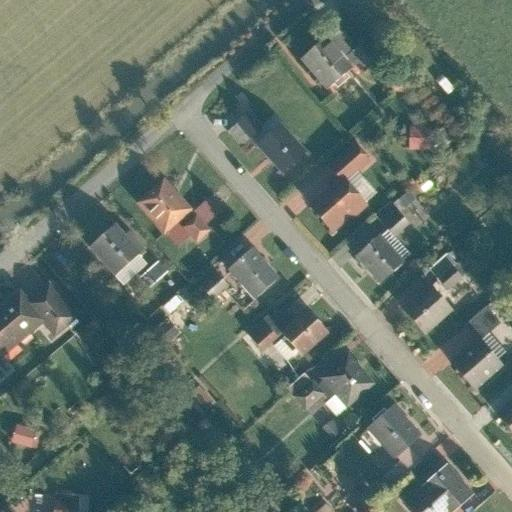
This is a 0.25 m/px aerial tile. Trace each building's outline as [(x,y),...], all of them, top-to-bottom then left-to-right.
[(322,34),(296,57),(326,90),(352,67),(322,34)] [(300,153),(278,128),(256,146),(279,172),(300,153)] [(425,129),(404,130),(405,148),(426,147),(425,129)] [(364,157),(354,146),(325,172),(335,183),(341,177),(364,157)] [(308,207),(333,234),(366,204),(341,177),(308,207)] [(189,212),(157,178),(129,203),(161,238),(178,223),(189,212)] [(198,242),(209,231),(189,212),(178,223),(198,242)] [(140,250),(115,221),(84,248),(118,289),(135,275),(125,263),(140,250)] [(405,263),(381,236),(355,259),(379,286),(405,263)] [(278,280),(250,247),(221,271),(248,304),(278,280)] [(158,258),(141,277),(152,287),(169,268),(158,258)] [(456,263),(438,280),(448,290),(466,274),(456,263)] [(223,287),(211,276),(196,291),(208,302),(223,287)] [(24,304),(15,294),(0,307),(0,359),(37,326),(52,343),(79,319),(47,283),(24,304)] [(405,312),(425,336),(452,312),(431,288),(405,312)] [(327,337),(302,309),(293,317),(285,309),(251,339),(258,348),(272,335),(298,364),(327,337)] [(151,334),(163,346),(179,331),(167,318),(151,334)] [(450,365),(476,393),(503,369),(476,340),(450,365)] [(346,410),(375,385),(342,347),(285,397),(304,419),(333,394),(346,410)] [(199,384),(192,391),(206,406),(213,399),(199,384)] [(511,402),(497,416),(511,432),(511,402)] [(420,437),(393,406),(366,429),(393,460),(420,437)] [(396,472),(409,470),(407,457),(394,460),(396,472)] [(446,465),(403,501),(411,511),(457,511),(475,498),(446,465)] [(0,511),(17,511),(8,499),(0,505),(0,511)] [(333,511),(325,502),(312,511),(333,511)] [(77,511),(77,503),(51,503),(51,511),(77,511)]
